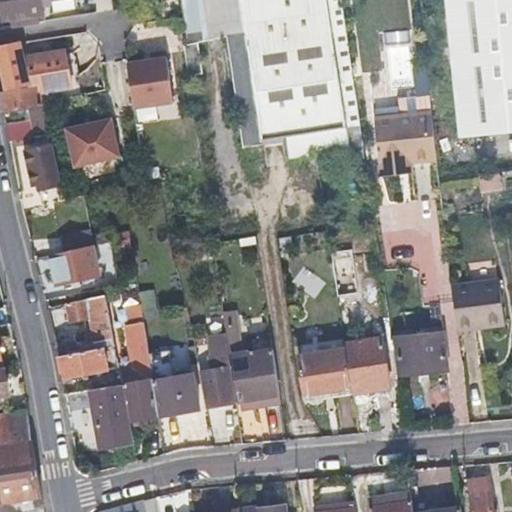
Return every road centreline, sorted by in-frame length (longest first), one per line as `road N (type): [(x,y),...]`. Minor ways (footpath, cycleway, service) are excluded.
road 1 (residential): [(511,439),(173,470),(66,498)]
road 2 (residential): [(66,498),(0,186)]
